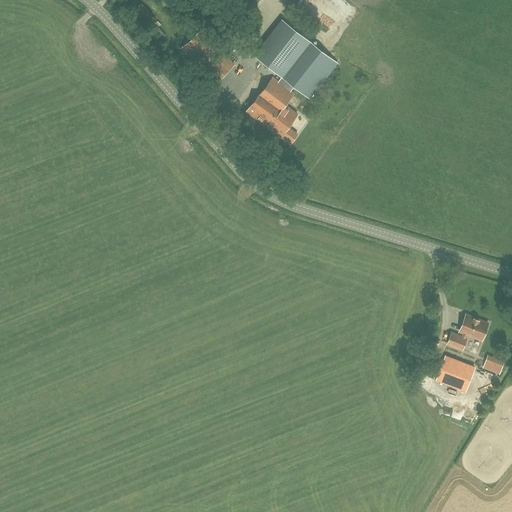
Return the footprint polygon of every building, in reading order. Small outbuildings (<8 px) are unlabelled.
[(258,58),(282,77),(294,86),(294,87),(309,99),(337,63),(286,22),(258,58)] [(214,85),(235,65),(202,29),(181,48),(214,85)] [(225,47),(235,34),(229,29),(219,42),(225,47)] [(294,86),(282,77),(277,83),(271,78),(246,112),(268,128),(285,106),(294,94),(290,92),(294,87),(294,86)] [(297,115),(285,106),(268,128),(290,145),(297,136),(287,128),(297,115)] [(488,324),(466,315),(459,332),(463,333),(462,337),(451,333),(447,344),(462,350),(466,338),(465,338),(467,334),(482,340),(488,324)] [(445,356),(436,380),(465,391),(474,367),(445,356)] [(499,374),(503,363),(488,357),(483,368),(499,374)]
